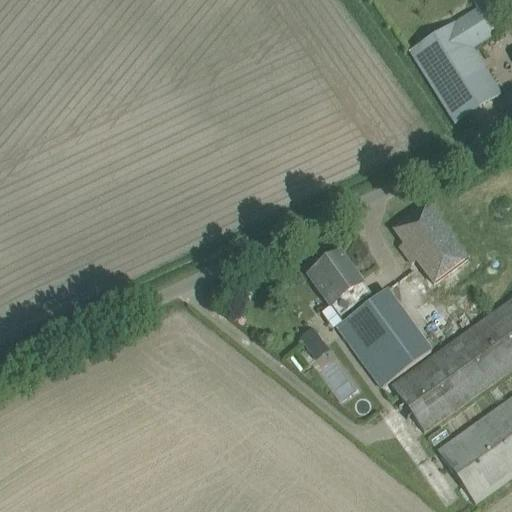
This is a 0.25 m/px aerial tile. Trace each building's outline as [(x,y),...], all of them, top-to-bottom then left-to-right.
[(410,54),(454,125),(500,96),(470,50),(503,29),(488,4),(410,54)] [(426,207),(392,232),(402,245),(396,249),(412,272),(416,269),(428,285),(464,260),(426,207)] [(339,319),(369,297),(339,255),(309,277),(339,319)] [(337,329),(383,390),(429,355),(384,294),(337,329)] [(511,302),(392,388),(423,432),(511,369),(511,302)] [(299,341),(314,360),(325,352),(309,333),(299,341)] [(511,400),(437,453),(474,505),(511,477),(511,400)]
